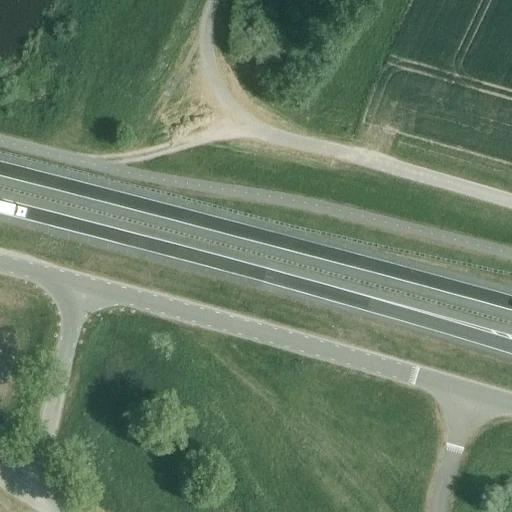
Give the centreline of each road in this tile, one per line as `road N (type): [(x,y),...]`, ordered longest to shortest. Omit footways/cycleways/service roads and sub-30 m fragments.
road 1 (trunk): [(0,207),(511,349)]
road 2 (trunk): [(511,306),(0,171)]
road 3 (unclassified): [(511,205),(267,133),(229,110),(207,68),(202,25),(214,0)]
road 4 (unclassified): [(78,282),(468,392)]
road 5 (unclassified): [(32,499),(78,282)]
road 6 (unclassified): [(438,511),(468,392)]
